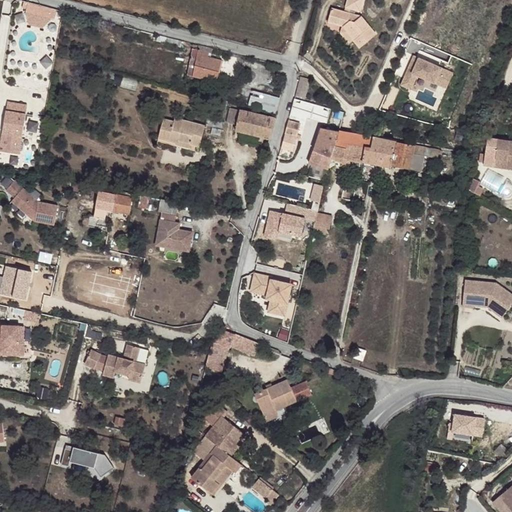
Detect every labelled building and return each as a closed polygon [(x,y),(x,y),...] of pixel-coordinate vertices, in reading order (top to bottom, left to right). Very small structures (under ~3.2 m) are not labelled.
[(335,7),(331,20),(347,24),(364,15),(357,13),(359,8),(363,10),(366,0),(350,0),(349,6),(354,7),(353,12),(348,10),(335,7)] [(57,10),(24,1),(22,7),(27,8),(26,12),(55,19),(57,10)] [(364,15),(347,24),(358,38),(357,39),(363,46),(379,33),(364,15)] [(347,24),(344,31),(353,42),(357,39),(358,38),(347,24)] [(183,40),(138,29),(136,36),(181,47),(183,40)] [(199,49),(192,48),(185,74),(219,82),(224,62),(213,59),(215,53),(213,53),(199,49)] [(414,56),(401,85),(411,89),(417,75),(440,85),(444,73),(452,76),(453,72),(414,56)] [(447,88),(452,76),(444,73),(440,85),(447,88)] [(306,99),(310,79),(300,76),(300,83),(297,96),(306,99)] [(254,90),(251,104),(268,108),(278,110),(281,97),(254,90)] [(332,107),(296,99),(295,106),(293,111),(291,120),(287,134),(284,148),(296,151),(303,121),(309,123),(311,113),(330,118),(332,107)] [(9,101),(7,111),(33,116),(35,105),(9,101)] [(224,121),(227,107),(220,106),(217,120),(224,121)] [(232,108),(227,127),(236,129),(240,108),(232,106),(232,108)] [(240,108),(236,129),(271,139),(276,117),(267,115),(240,108)] [(7,111),(0,151),(0,152),(19,156),(23,137),(29,139),(33,116),(7,111)] [(165,120),(154,118),(150,137),(169,141),(170,139),(183,141),(193,143),(198,123),(166,116),(165,120)] [(333,157),(340,131),(322,128),(311,163),(329,169),(333,157)] [(355,160),(363,161),(393,167),(394,165),(397,142),(340,131),(333,157),(346,161),(354,163),(355,160)] [(489,162),(500,163),(501,155),(511,156),(511,137),(493,135),(490,151),(485,150),(484,159),(489,159),(489,162)] [(397,142),(394,165),(411,168),(414,154),(425,155),(432,156),(432,155),(440,156),(440,153),(443,153),(444,150),(433,148),(415,144),(397,142)] [(422,170),(425,155),(414,154),(411,168),(422,170)] [(511,156),(501,155),(500,163),(511,164),(511,156)] [(479,190),(482,182),(483,183),(485,178),(478,175),(473,187),(479,190)] [(14,180),(5,190),(14,197),(22,188),(14,180)] [(485,192),(488,185),(483,183),(482,182),(479,190),(485,192)] [(103,194),(104,188),(88,185),(87,191),(103,194)] [(14,197),(10,202),(26,215),(35,217),(33,222),(53,226),(57,207),(38,202),(22,188),(14,197)] [(101,207),(112,209),(115,194),(104,192),(103,198),(101,207)] [(399,193),(391,192),(390,201),(397,202),(399,193)] [(405,203),(406,195),(399,193),(397,202),(405,203)] [(134,197),(115,194),(112,209),(131,213),(134,199),(134,197)] [(150,197),(135,194),(134,197),(134,199),(142,201),(140,209),(148,210),(150,197)] [(177,213),(179,202),(160,198),(158,210),(163,211),(177,213)] [(109,219),(112,209),(101,207),(99,217),(109,219)] [(175,222),(177,213),(163,211),(162,220),(175,222)] [(307,218),(272,211),(268,228),(281,231),(303,236),(307,218)] [(318,214),(316,225),(327,227),(331,228),(333,216),(318,214)] [(107,226),(109,219),(99,217),(94,216),(94,219),(90,218),(88,225),(102,228),(103,225),(107,226)] [(175,222),(162,220),(158,239),(172,242),(171,248),(189,251),(193,233),(179,230),(174,229),(176,222),(175,222)] [(316,225),(314,231),(326,234),(327,227),(316,225)] [(281,231),(268,228),(267,235),(279,238),(281,231)] [(172,242),(158,239),(157,244),(171,248),(172,242)] [(274,278),(257,274),(253,291),(270,295),(269,298),(273,299),(271,311),(286,315),(293,285),(274,280),(274,278)] [(511,303),(511,295),(496,283),(465,280),(463,307),(474,308),(474,306),(475,301),(488,302),(488,307),(502,318),(511,303)] [(7,324),(0,323),(0,342),(6,342),(6,352),(14,352),(14,355),(24,355),(25,327),(7,326),(7,324)] [(251,339),(236,333),(232,341),(241,344),(239,349),(246,352),(248,347),(251,339)] [(211,348),(208,360),(215,362),(218,350),(219,348),(224,339),(218,335),(217,336),(212,345),(211,348)] [(254,354),(258,342),(251,339),(248,347),(246,352),(254,354)] [(133,352),(135,347),(129,345),(126,359),(110,355),(109,359),(105,374),(105,375),(115,377),(117,372),(124,374),(125,371),(131,373),(131,376),(130,380),(141,383),(146,365),(137,362),(139,354),(133,352)] [(366,352),(358,349),(356,358),(364,360),(366,352)] [(102,356),(92,352),(86,365),(96,370),(102,356)] [(105,374),(109,359),(102,356),(96,370),(105,374)] [(261,416),(272,411),(271,407),(292,398),(307,391),(301,379),(286,386),(283,378),(267,385),(262,387),(250,392),(261,416)] [(47,397),(49,386),(39,384),(37,395),(47,397)] [(208,417),(217,424),(225,413),(226,414),(231,408),(220,400),(208,417)] [(261,416),(263,421),(275,416),(272,411),(261,416)] [(217,424),(209,433),(221,443),(230,450),(238,440),(236,439),(244,428),(226,414),(225,413),(217,424)] [(480,419),(450,415),(449,421),(449,424),(445,423),(444,431),(478,436),(480,419)] [(238,440),(230,450),(234,452),(250,432),(244,428),(236,439),(238,440)] [(215,451),(221,443),(209,433),(198,449),(211,459),(217,452),(215,451)] [(204,465),(196,475),(216,491),(223,481),(218,476),(230,462),(235,466),(239,469),(245,461),(234,452),(230,450),(221,443),(215,451),(217,452),(211,459),(205,466),(204,465)] [(496,452),(504,458),(510,449),(502,444),(496,452)] [(230,462),(218,476),(223,481),(235,466),(230,462)] [(223,481),(227,484),(239,469),(235,466),(223,481)] [(277,487),(263,476),(256,484),(270,496),(277,487)] [(223,481),(216,491),(220,494),(227,484),(223,481)] [(511,481),(492,499),(502,511),(506,511),(511,508),(511,509),(511,481)] [(275,503),(284,493),(277,487),(271,495),(270,496),(273,497),(271,499),(275,503)]
